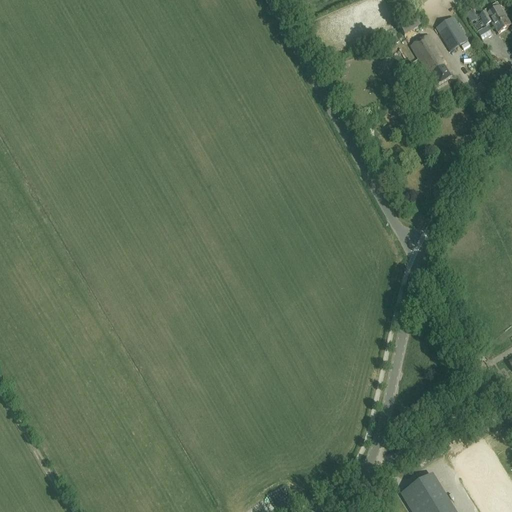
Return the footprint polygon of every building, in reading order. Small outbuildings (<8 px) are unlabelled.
[(500,6),(489,14),(487,11),(479,16),(486,27),(491,23),(498,34),(511,26),(500,6)] [(469,21),(476,17),(472,10),(465,15),(469,21)] [(405,37),(423,26),(417,17),(399,28),(405,37)] [(450,53),(469,42),(454,18),(435,29),(450,53)] [(493,31),(483,38),(487,43),(496,37),(493,31)] [(382,52),(400,43),(395,34),(377,43),(382,52)] [(430,36),(412,47),(435,87),(450,77),(440,60),(443,57),(430,36)] [(461,62),(467,71),(475,66),(469,57),(461,62)] [(411,64),(394,74),(401,88),(420,77),(411,64)] [(449,460),(435,466),(446,491),(460,485),(449,460)] [(401,495),(411,511),(454,511),(432,476),(401,495)]
